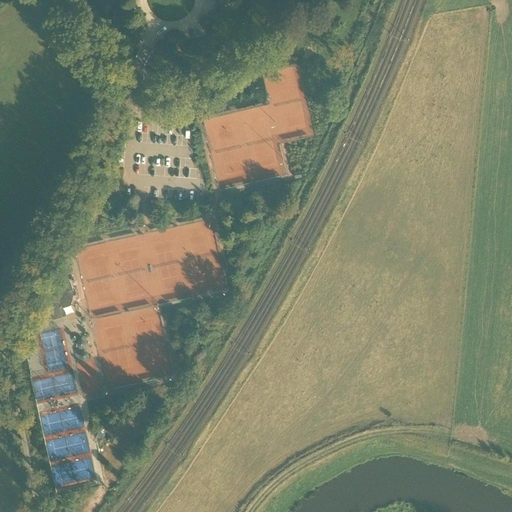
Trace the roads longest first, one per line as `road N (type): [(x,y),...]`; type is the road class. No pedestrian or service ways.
road 1 (unclassified): [(39,511),(4,336),(129,84)]
road 2 (track): [(462,437),(398,433),(347,444),(273,485),(249,511)]
